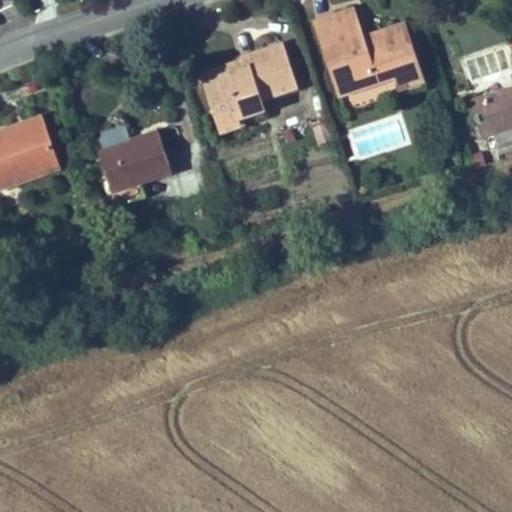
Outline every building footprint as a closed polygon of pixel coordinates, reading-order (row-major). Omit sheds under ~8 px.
[(363,39),(353,10),(317,22),(341,94),(377,81),(375,76),(394,69),(400,87),(423,79),(404,25),(382,32),(384,38),(365,44),(363,39)] [(382,32),(363,39),(365,44),(384,38),(382,32)] [(282,45),(244,58),(244,59),(247,67),(206,81),(218,117),(234,111),(236,119),(264,110),(260,99),(296,87),(282,45)] [(244,59),(204,73),(206,81),(247,67),(244,59)] [(377,81),(341,94),(347,112),(382,100),(381,96),(391,93),(392,97),(425,86),(423,79),(400,87),(394,69),(375,76),(377,81)] [(511,94),(511,95),(509,89),(473,100),(484,135),(511,125),(511,94)] [(264,110),(236,119),(238,125),(265,115),(264,110)] [(236,119),(234,111),(218,117),(223,130),(238,125),(236,119)] [(42,117),(4,130),(10,145),(16,142),(15,138),(45,127),(42,117)] [(511,125),(484,135),(488,149),(511,142),(511,125)] [(45,127),(15,138),(16,142),(10,145),(4,130),(0,131),(0,188),(60,167),(45,127)] [(131,140),(99,151),(118,206),(146,197),(141,182),(173,171),(159,131),(131,140)] [(129,134),(96,145),(99,151),(131,140),(129,134)] [(170,261),(197,252),(193,237),(165,246),(170,261)]
